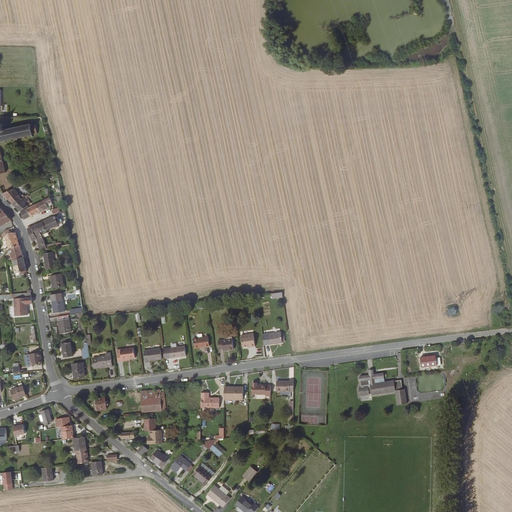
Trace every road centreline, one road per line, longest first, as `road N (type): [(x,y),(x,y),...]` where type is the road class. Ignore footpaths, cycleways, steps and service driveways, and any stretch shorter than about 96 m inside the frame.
road 1 (residential): [(407,343),(60,394)]
road 2 (tertiary): [(0,200),(22,228),(60,394)]
road 3 (tertiary): [(197,511),(60,394)]
